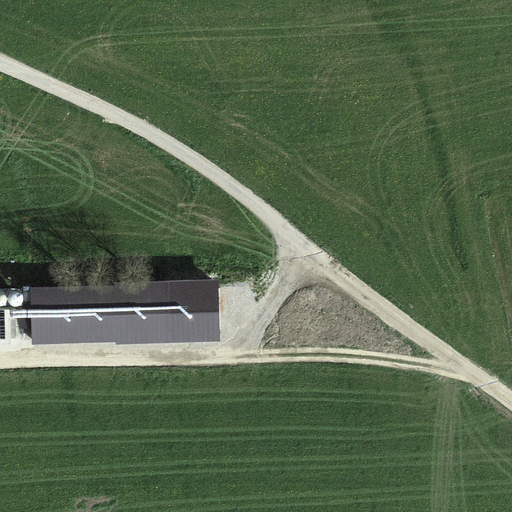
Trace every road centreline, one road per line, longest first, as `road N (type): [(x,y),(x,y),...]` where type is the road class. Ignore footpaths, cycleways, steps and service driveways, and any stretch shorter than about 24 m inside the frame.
road 1 (track): [(0,63),(142,127),(263,210),(304,249),(276,300),(224,355),(0,362)]
road 2 (track): [(304,249),(511,400)]
road 3 (track): [(224,355),(365,356),(469,371)]
